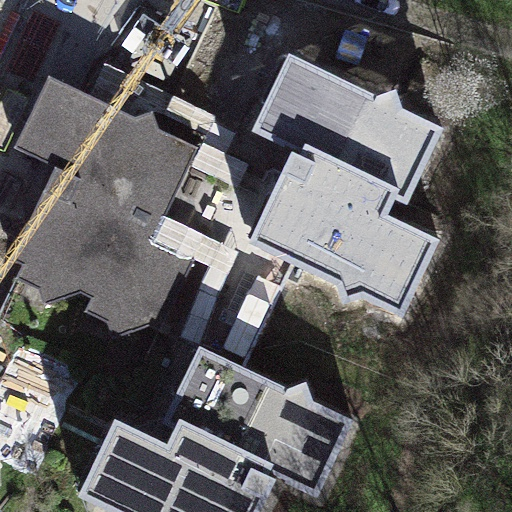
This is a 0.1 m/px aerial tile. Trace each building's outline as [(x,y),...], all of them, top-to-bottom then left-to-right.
[(511,0),(489,0),(511,9),(511,0)] [(253,255),(308,277),(398,315),(420,261),(375,243),(388,210),(408,218),(440,143),(272,73),(239,151),(288,172),(253,255)] [(175,347),(212,265),(161,244),(198,154),(49,93),(21,159),(63,177),(19,282),(175,347)] [(205,359),(261,389),(308,277),(253,255),(243,278),(212,265),(175,347),(205,359)] [(261,389),(205,359),(186,405),(167,451),(109,427),(73,511),(277,511),(284,497),(320,511),(336,511),(370,433),(261,389)]
